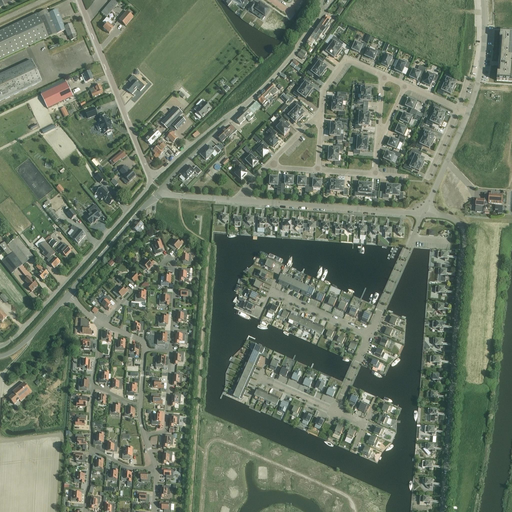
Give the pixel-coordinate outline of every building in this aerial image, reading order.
[(112,0),(101,13),(106,18),(118,5),(112,0)] [(246,0),(235,0),(242,5),(240,8),(243,10),(248,3),(245,1),(246,0)] [(253,3),(248,10),(252,13),(255,9),(256,9),(255,10),(265,17),(269,10),(266,8),(265,7),(265,8),(264,7),(264,6),(263,6),(260,4),(257,7),(257,6),(253,3)] [(340,7),(336,13),(340,16),(344,10),(340,7)] [(37,15),(0,31),(0,60),(43,40),(65,31),(68,37),(69,36),(71,41),(75,39),(74,35),(74,34),(71,25),(64,28),(57,11),(48,15),(46,11),(37,15)] [(118,21),(125,27),(133,18),(126,12),(118,21)] [(325,18),(320,26),(327,30),(329,27),(328,26),(329,25),(328,24),(330,21),(327,20),(329,18),(327,16),(325,18)] [(113,29),(115,26),(106,18),(102,23),(106,26),(103,29),(109,34),(113,29)] [(317,30),(323,34),(324,35),(327,30),(320,26),(317,30)] [(317,30),(314,34),(319,39),(319,38),(323,34),(317,30)] [(511,33),(502,33),(499,81),(511,82),(511,81),(511,33)] [(310,39),(315,42),(316,43),(319,39),(314,34),(310,39)] [(327,46),(330,48),(330,47),(339,54),(341,51),(340,50),(342,48),(337,44),(339,41),(334,37),(327,46)] [(311,48),(315,42),(310,39),(306,45),(311,48)] [(363,45),(356,42),(352,50),(359,54),(361,49),(365,51),(367,45),(364,43),(363,45)] [(337,57),(339,54),(330,47),(330,48),(326,52),(324,51),(321,54),(327,58),(329,55),(334,59),(336,56),(337,57)] [(368,58),(374,61),(376,56),(379,58),(381,52),(376,50),(374,53),(368,50),(365,57),(366,57),(365,57),(368,58)] [(385,67),(388,68),(389,65),(392,67),(394,61),(391,60),(392,58),(386,55),(381,65),(383,66),(382,66),(384,67),(385,67)] [(319,62),(315,67),(324,74),(326,71),(325,70),(327,68),(322,64),(324,61),(319,57),(316,60),(319,62)] [(0,101),(41,82),(31,60),(0,74),(0,101)] [(404,68),(408,70),(410,64),(404,61),(403,63),(399,61),(395,71),(402,74),(404,68)] [(300,70),(299,69),(292,64),(290,66),(294,69),(298,72),(300,70)] [(414,80),(417,81),(419,78),(422,79),(426,69),(419,66),(417,72),(413,70),(410,78),(410,79),(414,81),(414,80)] [(322,77),(324,74),(315,67),(313,71),(310,69),(307,74),(312,78),(314,75),(319,79),(321,76),(322,77)] [(82,76),(85,84),(93,80),(90,72),(82,76)] [(427,74),(423,84),(430,87),(433,81),(436,82),(438,76),(433,74),(432,76),(427,74)] [(446,81),(444,85),(454,90),(456,86),(455,86),(456,83),(450,80),(452,77),(446,74),(443,80),(446,81)] [(131,84),(126,90),(132,95),(137,89),(140,92),(145,86),(142,84),(136,79),(133,76),(128,81),(131,84)] [(303,85),(301,88),(310,95),(313,92),(312,91),(313,89),(308,85),(310,82),(305,78),(303,81),(305,83),(303,85)] [(65,80),(40,92),(41,95),(48,109),(73,97),(67,83),(66,83),(65,80)] [(358,95),(361,95),(372,96),(372,92),(371,92),(371,89),(365,88),(365,85),(358,84),(358,95)] [(272,85),(265,92),(268,95),(270,93),(271,94),(274,92),(273,91),(275,89),(272,85)] [(453,93),(454,90),(444,85),(443,89),(440,88),(437,93),(443,96),(445,93),(451,95),(452,93),(453,93)] [(90,91),(91,94),(93,98),(103,94),(102,92),(103,91),(100,86),(93,89),(90,91)] [(308,98),(310,95),(301,88),(298,93),(295,91),(293,94),(298,98),(300,95),(306,99),(307,97),(308,98)] [(261,96),(266,102),(268,100),(271,103),(273,101),(273,100),(268,95),(265,92),(261,96)] [(280,98),(286,103),(289,100),(285,96),(284,94),(280,98)] [(331,102),(331,105),(342,106),(343,102),(346,102),(346,96),(340,95),(339,99),(333,99),(333,102),(331,102)] [(372,99),(372,96),(361,95),(361,99),(357,99),(357,105),(363,105),(364,102),(370,102),(371,99),(372,99)] [(268,103),(266,102),(261,96),(257,100),(264,107),(268,103)] [(411,109),(410,113),(416,115),(417,112),(414,111),(417,103),(409,100),(405,107),(411,109)] [(256,102),(248,110),(252,114),(253,115),(261,107),(256,102)] [(290,110),(293,112),(301,120),(303,117),(303,116),(305,114),(300,109),(302,107),(298,102),(290,110)] [(197,107),(194,110),(197,113),(195,115),(199,119),(201,117),(202,118),(211,109),(205,103),(199,109),(197,107)] [(342,112),(342,106),(331,105),(331,109),(332,109),(332,112),(339,112),(338,116),(345,116),(345,113),(342,112)] [(430,115),(433,116),(443,121),(445,117),(444,117),(445,114),(439,111),(440,108),(434,105),(430,115)] [(176,107),(161,124),(167,130),(183,113),(176,107)] [(85,113),(87,116),(88,119),(97,115),(95,109),(85,113)] [(239,116),(235,120),(240,125),(246,119),(249,122),(254,117),(253,115),(252,114),(248,110),(247,109),(239,116)] [(359,113),(359,120),(370,121),(370,117),(369,117),(369,114),(363,113),(363,110),(357,109),(356,113),(359,113)] [(298,122),(301,120),(293,112),(290,115),(288,112),(283,117),(288,121),(291,119),(295,123),(297,121),(298,122)] [(409,125),(410,123),(412,118),(414,119),(416,115),(410,113),(408,116),(404,114),(402,118),(401,117),(399,122),(403,124),(403,123),(409,125)] [(105,116),(103,116),(100,118),(101,120),(99,120),(100,124),(97,125),(100,132),(103,131),(105,134),(107,134),(107,136),(111,134),(110,132),(113,131),(111,126),(112,126),(110,121),(109,122),(107,117),(105,118),(105,116)] [(442,124),(443,121),(433,116),(430,122),(427,121),(426,124),(432,127),(433,123),(439,126),(441,123),(442,124)] [(181,117),(173,126),(177,130),(185,121),(181,117)] [(281,124),(276,129),(284,137),(289,131),(286,128),(289,125),(282,118),(279,122),(281,124)] [(330,126),(329,130),(341,131),(341,125),(347,125),(347,121),(338,120),(338,124),(331,124),(331,127),(330,126)] [(370,124),(370,121),(359,120),(359,126),(355,126),(355,130),(362,130),(362,127),(368,127),(369,124),(370,124)] [(54,125),(42,131),(43,134),(55,128),(54,125)] [(232,126),(231,127),(228,129),(227,128),(217,138),(222,143),(236,130),(232,126)] [(399,126),(395,133),(400,135),(398,138),(400,139),(404,141),(406,138),(404,137),(407,130),(399,126)] [(277,144),(279,142),(274,138),(277,135),(271,128),(266,133),(269,137),(265,140),(273,148),(274,147),(275,148),(278,145),(277,144)] [(425,133),(423,139),(433,143),(434,140),(433,140),(435,137),(429,134),(430,131),(424,128),(422,132),(425,133)] [(155,130),(145,140),(151,145),(161,136),(155,130)] [(340,135),(341,131),(329,130),(329,134),(330,134),(330,137),(337,137),(336,141),(343,141),(343,135),(340,135)] [(170,135),(167,138),(169,139),(173,143),(178,139),(174,136),(175,135),(171,131),(168,133),(170,135)] [(358,138),(357,144),(357,145),(368,145),(369,142),(367,142),(368,139),(361,138),(361,135),(355,134),(354,138),(358,138)] [(391,139),(388,146),(397,150),(400,143),(403,145),(404,141),(400,139),(398,138),(397,142),(391,139)] [(431,147),(433,143),(423,139),(420,145),(417,143),(416,147),(422,150),(423,146),(429,149),(430,146),(431,147)] [(160,157),(164,153),(163,152),(167,148),(163,144),(162,145),(159,142),(157,144),(160,147),(159,148),(158,147),(156,149),(154,147),(151,150),(155,155),(156,154),(160,157)] [(263,158),(269,152),(266,150),(269,147),(263,142),(258,147),(260,150),(257,152),(263,158)] [(368,149),(368,145),(357,145),(357,144),(354,144),(353,155),(360,155),(360,152),(367,152),(367,149),(368,149)] [(328,151),(328,155),(339,156),(339,152),(342,152),(343,146),(336,145),(336,149),(329,149),(329,152),(328,151)] [(204,151),(200,155),(206,161),(215,152),(218,155),(221,152),(216,147),(213,150),(209,146),(204,151),(204,150),(204,151)] [(414,158),(413,162),(423,166),(424,163),(423,162),(424,160),(419,157),(421,153),(412,149),(409,156),(414,158)] [(258,164),(258,163),(253,158),(255,155),(251,151),(247,156),(249,158),(246,162),(253,169),(255,167),(258,164)] [(387,152),(383,160),(391,163),(391,162),(393,163),(396,157),(400,159),(401,155),(393,151),(391,154),(387,152)] [(126,156),(123,152),(112,161),(113,162),(115,164),(121,159),(122,159),(126,156)] [(338,162),(339,156),(328,155),(327,159),(328,159),(328,162),(335,162),(335,166),(341,166),(341,162),(338,162)] [(421,170),(423,166),(413,162),(410,167),(405,165),(403,169),(411,172),(413,169),(419,172),(420,169),(421,170)] [(235,175),(241,180),(247,175),(244,172),(247,170),(241,164),(236,170),(238,172),(235,175)] [(124,166),(119,171),(124,176),(124,177),(129,183),(132,180),(136,176),(131,171),(130,172),(124,166)] [(186,170),(185,171),(184,171),(180,175),(186,181),(195,173),(198,176),(202,172),(196,167),(193,170),(189,166),(186,170),(186,169),(185,170),(186,170)] [(100,174),(95,178),(100,184),(105,180),(100,174)] [(281,190),(285,190),(285,185),(293,186),(293,178),(285,177),(285,184),(281,183),(281,190)] [(270,178),(270,186),(274,186),(274,188),(277,188),(277,193),(281,193),(281,190),(281,183),(278,183),(278,178),(270,178)] [(309,195),(309,191),(309,186),(306,185),(306,179),(298,178),(298,188),(305,188),(305,195),(308,195),(309,195)] [(313,186),(309,186),(309,191),(313,191),(313,189),(321,189),(321,184),(322,184),(323,180),(317,180),(317,181),(313,181),(313,186)] [(331,192),(337,192),(338,181),(334,181),(334,182),(331,182),(331,188),(327,188),(326,195),(330,195),(331,192)] [(338,181),(337,192),(343,193),(343,196),(347,196),(347,190),(344,189),(344,183),(341,183),(341,181),(338,181)] [(354,197),(365,197),(366,183),(362,183),(362,184),(359,184),(359,190),(355,190),(354,197)] [(366,183),(365,197),(375,198),(375,195),(375,192),(372,191),(372,185),(369,185),(369,183),(366,183)] [(380,193),(379,198),(382,198),(382,199),(388,199),(389,196),(393,196),(394,185),(390,185),(390,186),(387,186),(386,192),(383,192),(383,193),(380,193)] [(394,185),(393,196),(399,197),(399,200),(403,200),(403,194),(400,193),(400,187),(397,187),(397,185),(394,185)] [(97,193),(110,206),(114,201),(108,194),(109,193),(103,187),(97,193)] [(484,194),(484,203),(502,205),(503,196),(484,194)] [(64,200),(57,206),(61,211),(68,205),(64,200)] [(476,200),(476,207),(477,207),(477,212),(483,213),(484,200),(476,200)] [(101,212),(95,205),(92,208),(95,211),(86,219),(91,225),(93,223),(94,224),(98,220),(98,219),(100,217),(98,215),(101,212)] [(51,208),(47,211),(56,222),(59,219),(51,208)] [(72,210),(67,214),(71,220),(76,216),(72,210)] [(229,216),(225,216),(223,216),(223,214),(221,214),(221,217),(219,217),(219,218),(222,222),(223,222),(225,224),(228,225),(229,216)] [(254,218),(250,218),(248,218),(248,216),(246,216),(246,218),(244,218),(244,219),(247,223),(247,224),(248,224),(250,226),(253,226),(254,218)] [(241,218),(238,218),(233,217),(233,220),(235,220),(235,227),(241,228),(241,218)] [(279,220),(275,220),(273,219),(273,218),(271,218),(270,220),(269,220),(269,221),(272,225),(275,228),(278,228),(279,220)] [(258,219),(258,222),(257,229),(265,229),(266,228),(266,225),(266,220),(258,219)] [(304,222),(300,221),(298,221),(298,220),(296,220),(295,222),(294,222),(294,223),(297,227),(300,230),(303,230),(304,222)] [(290,231),(291,222),(283,221),(282,231),(290,231)] [(138,233),(143,226),(138,222),(132,228),(138,233)] [(329,224),(326,223),(324,223),(324,222),(321,222),(321,224),(320,224),(320,225),(323,229),(326,232),(329,232),(329,224)] [(316,224),(312,223),(308,223),(308,225),(310,225),(309,233),(315,233),(316,224)] [(354,225),(351,225),(349,225),(349,224),(346,223),(346,226),(345,226),(345,227),(348,231),(350,234),(354,234),(354,229),(354,227),(354,225)] [(342,225),(338,225),(334,225),(334,227),(335,227),(335,235),(341,235),(342,228),(342,225)] [(379,227),(376,227),(374,227),(374,225),(371,225),(371,228),(370,228),(370,229),(373,233),(375,235),(379,236),(379,227)] [(367,227),(363,227),(359,227),(359,229),(361,229),(360,236),(366,237),(367,227)] [(404,229),(401,229),(399,229),(399,227),(396,227),(396,228),(395,228),(395,229),(395,231),(394,234),(398,235),(400,237),(404,238),(404,229)] [(72,230),(68,234),(71,237),(70,237),(78,244),(86,235),(78,228),(74,232),(72,230)] [(392,229),(388,229),(384,229),(383,231),(385,231),(385,238),(391,239),(392,229)] [(7,246),(23,265),(33,257),(18,237),(7,246)] [(43,238),(35,245),(38,248),(39,247),(45,242),(43,238)] [(53,248),(57,243),(53,240),(49,244),(53,248)] [(153,246),(155,252),(156,255),(162,253),(161,250),(163,249),(160,241),(157,242),(158,244),(153,246)] [(177,250),(183,243),(181,241),(179,243),(176,241),(172,245),(171,243),(168,246),(173,250),(175,248),(177,250)] [(12,274),(14,273),(19,269),(27,279),(26,280),(27,282),(27,283),(29,285),(27,287),(32,292),(38,286),(31,278),(33,277),(23,265),(7,246),(4,242),(0,245),(0,246),(8,257),(2,262),(12,274)] [(48,256),(50,258),(53,256),(55,253),(45,242),(39,247),(44,252),(43,254),(46,257),(48,256)] [(66,257),(72,251),(64,244),(58,249),(66,257)] [(182,263),(188,263),(187,265),(191,266),(191,257),(189,257),(189,254),(182,253),(182,263)] [(438,253),(438,259),(445,259),(445,261),(447,261),(448,253),(438,253)] [(60,263),(53,256),(50,258),(47,261),(50,264),(54,269),(60,263)] [(148,270),(154,264),(152,261),(150,263),(148,261),(144,265),(142,264),(139,266),(144,270),(146,268),(148,270)] [(264,262),(263,266),(265,267),(264,269),(267,271),(268,270),(272,271),(273,269),(272,268),(273,264),(268,261),(267,264),(264,262)] [(43,281),(49,275),(39,265),(36,267),(41,272),(38,276),(43,281)] [(183,279),(189,279),(189,270),(183,270),(183,273),(180,272),(180,281),(183,282),(183,279)] [(440,276),(440,282),(445,283),(445,280),(445,279),(447,279),(448,276),(446,276),(447,271),(438,270),(438,273),(440,276)] [(255,274),(253,277),(258,279),(259,278),(262,279),(262,280),(266,282),(267,279),(266,279),(268,274),(262,272),(261,274),(258,273),(258,275),(255,274)] [(278,284),(283,286),(287,276),(283,274),(282,276),(281,276),(278,281),(279,282),(278,284)] [(135,284),(141,277),(139,275),(137,277),(135,275),(131,279),(129,277),(126,280),(131,284),(133,282),(135,284)] [(161,283),(161,286),(167,287),(168,284),(170,284),(171,275),(168,275),(167,277),(164,277),(164,278),(162,278),(161,283)] [(287,276),(283,286),(287,288),(288,286),(289,286),(292,281),(291,280),(292,278),(287,276)] [(292,281),(289,286),(291,287),(290,289),(294,291),(299,281),(294,279),(293,281),(292,281)] [(254,281),(252,284),(255,285),(254,288),(260,290),(262,286),(263,286),(264,284),(260,282),(259,283),(254,281)] [(299,281),(294,291),(298,293),(300,291),(301,291),(303,286),(302,285),(303,283),(299,281)] [(303,286),(301,291),(302,292),(301,294),(305,296),(310,286),(306,284),(304,286),(303,286)] [(124,290),(120,286),(113,293),(118,298),(120,295),(122,297),(128,291),(126,288),(124,290)] [(310,286),(305,296),(310,298),(311,296),(312,296),(314,291),(313,290),(314,288),(310,286)] [(435,288),(435,294),(442,294),(442,296),(444,296),(445,288),(435,288)] [(183,297),(183,300),(190,300),(190,291),(179,290),(179,294),(181,294),(181,297),(183,297)] [(248,290),(247,293),(249,294),(248,296),(251,297),(250,299),(256,302),(258,297),(259,298),(260,295),(256,294),(255,295),(252,293),(253,292),(248,290)] [(136,296),(135,302),(140,303),(141,300),(145,300),(146,292),(142,291),(142,294),(139,294),(139,296),(136,296)] [(316,297),(314,300),(322,303),(324,297),(325,295),(320,292),(319,295),(317,297),(316,297)] [(0,296),(6,304),(9,301),(9,300),(3,294),(0,296)] [(159,305),(169,306),(169,297),(163,297),(163,295),(160,295),(159,305)] [(111,305),(109,303),(111,301),(107,296),(100,303),(108,311),(111,309),(109,307),(111,305)] [(328,301),(326,304),(333,307),(336,302),(337,299),(331,297),(330,299),(329,302),(328,301)] [(339,300),(335,308),(338,309),(345,313),(347,309),(345,309),(346,306),(347,304),(342,301),(339,300)] [(244,307),(243,309),(246,310),(252,313),(254,309),(255,309),(256,307),(252,305),(251,306),(246,303),(244,307)] [(269,311),(268,314),(273,316),(274,314),(274,313),(275,314),(278,309),(274,307),(275,305),(272,304),(269,311)] [(445,311),(444,311),(444,305),(436,305),(435,308),(438,311),(441,315),(443,315),(443,313),(445,314),(445,311)] [(348,311),(347,314),(349,315),(356,319),(358,315),(356,315),(357,312),(358,310),(353,307),(352,310),(351,310),(350,312),(348,311)] [(286,311),(283,310),(280,317),(279,320),(284,322),(285,320),(285,319),(286,320),(289,315),(288,314),(285,313),(286,311)] [(177,314),(177,323),(180,323),(180,321),(186,321),(187,312),(180,311),(180,314),(177,314)] [(361,321),(360,323),(366,325),(366,323),(369,318),(370,318),(372,313),(368,311),(368,312),(365,311),(364,315),(363,317),(362,318),(362,320),(361,321)] [(291,325),(292,326),(297,315),(293,313),(288,324),(291,325)] [(297,315),(292,326),(294,326),(297,328),(298,325),(299,326),(302,320),(300,320),(302,317),(297,315)] [(159,324),(158,327),(165,328),(165,325),(168,325),(168,316),(165,316),(165,318),(162,318),(161,324),(159,324)] [(391,320),(389,324),(395,326),(396,325),(398,326),(400,321),(398,319),(391,316),(390,319),(391,320)] [(302,320),(299,326),(300,326),(299,329),(304,331),(308,320),(304,318),(303,321),(302,320)] [(83,334),(92,335),(92,331),(89,331),(90,328),(89,328),(89,322),(87,320),(81,320),(81,328),(83,328),(83,334)] [(308,320),(304,331),(308,333),(309,330),(310,331),(313,325),(312,325),(313,322),(308,320)] [(433,322),(432,328),(440,329),(439,331),(442,331),(442,323),(433,322)] [(144,323),(134,323),(134,332),(140,332),(139,333),(143,333),(144,323)] [(313,325),(310,331),(312,331),(311,334),(315,336),(320,326),(315,324),(314,326),(313,325)] [(320,326),(315,336),(319,338),(324,328),(320,326)] [(386,330),(384,334),(390,337),(391,335),(391,336),(393,337),(396,331),(393,330),(386,327),(385,330),(386,330)] [(328,331),(326,337),(328,337),(327,338),(326,340),(332,342),(333,340),(336,333),(333,331),(333,333),(328,331)] [(105,334),(105,332),(102,332),(101,339),(105,339),(104,340),(108,340),(107,343),(111,343),(111,334),(105,334)] [(185,342),(185,332),(179,332),(179,335),(176,335),(175,344),(179,344),(179,341),(185,342)] [(163,336),(158,336),(157,345),(164,345),(164,342),(166,343),(167,334),(164,334),(163,336)] [(344,338),(343,339),(339,337),(337,343),(338,343),(338,344),(337,346),(342,348),(344,346),(347,339),(344,338)] [(381,341),(379,345),(385,348),(386,346),(386,347),(386,346),(388,348),(391,342),(388,341),(387,341),(383,339),(381,338),(380,341),(381,341)] [(81,340),(81,343),(84,344),(83,347),(84,347),(84,349),(89,350),(93,350),(93,344),(90,343),(90,341),(81,340)] [(125,349),(125,340),(122,340),(122,342),(119,342),(118,344),(115,344),(115,351),(118,351),(119,348),(125,349)] [(433,340),(433,343),(435,345),(435,346),(436,346),(439,350),(440,350),(440,348),(442,348),(443,346),(441,346),(442,340),(433,340)] [(357,344),(352,342),(347,352),(353,354),(357,344)] [(129,352),(129,355),(135,355),(135,356),(138,356),(139,347),(133,347),(133,346),(130,345),(129,352)] [(254,345),(252,350),(262,354),(264,350),(254,345)] [(374,352),(373,355),(380,358),(383,359),(385,354),(383,353),(382,353),(383,352),(378,349),(376,353),(374,352)] [(249,357),(259,361),(261,357),(251,352),(249,357)] [(177,353),(177,356),(175,356),(174,365),(177,365),(177,362),(183,363),(184,353),(177,353)] [(162,359),(156,358),(156,368),(162,368),(162,365),(165,365),(165,356),(162,356),(162,359)] [(259,361),(249,357),(247,361),(257,366),(259,361)] [(430,357),(430,363),(437,364),(437,366),(439,366),(440,358),(430,357)] [(80,366),(80,368),(83,368),(83,370),(86,371),(86,370),(89,370),(90,366),(90,361),(84,360),(84,359),(81,359),(80,366)] [(274,359),(270,369),(275,371),(279,362),(274,359)] [(369,365),(368,366),(375,369),(376,369),(378,370),(380,365),(378,364),(378,363),(373,360),(371,364),(369,363),(369,365)] [(246,363),(244,368),(254,373),(256,368),(246,363)] [(282,370),(280,375),(286,378),(288,372),(287,372),(289,369),(284,367),(283,370),(282,370)] [(254,373),(244,368),(242,372),(252,377),(254,373)] [(109,372),(105,372),(105,374),(100,374),(99,383),(105,384),(105,381),(108,381),(109,372)] [(295,372),(292,380),(297,383),(301,374),(295,372)] [(176,374),(176,377),(173,377),(173,386),(176,386),(176,383),(182,384),(182,374),(176,374)] [(240,375),(238,379),(249,384),(251,379),(240,375)] [(440,381),(439,381),(439,375),(431,375),(430,378),(433,381),(436,385),(437,385),(437,383),(440,384),(440,381)] [(306,380),(303,386),(309,388),(312,382),(311,382),(312,379),(308,377),(306,380)] [(152,388),(163,389),(163,385),(161,385),(161,382),(159,382),(159,379),(153,378),(152,388)] [(237,384),(247,388),(249,384),(238,379),(237,384)] [(79,388),(79,391),(85,392),(85,389),(88,389),(89,380),(85,380),(85,382),(82,382),(79,382),(79,388)] [(122,380),(113,380),(112,388),(118,389),(118,390),(122,390),(122,380)] [(318,383),(315,389),(322,392),(324,386),(324,385),(325,382),(320,380),(319,383),(318,383)] [(14,394),(9,399),(14,405),(19,401),(21,402),(32,393),(24,383),(13,393),(14,394)] [(127,393),(127,396),(133,396),(133,394),(136,394),(136,385),(133,384),(133,387),(130,387),(127,387),(127,393)] [(246,391),(235,386),(233,391),(244,395),(246,391)] [(329,389),(326,395),(332,398),(335,392),(334,392),(336,389),(331,387),(330,390),(329,389)] [(254,399),(259,401),(263,391),(259,389),(254,399)] [(244,395),(233,391),(231,395),(242,400),(244,395)] [(263,391),(259,401),(263,403),(268,393),(263,391)] [(437,401),(437,393),(428,392),(427,398),(434,399),(434,401),(437,401)] [(160,398),(158,398),(158,395),(152,394),(151,404),(162,404),(162,401),(160,401),(160,398)] [(266,404),(270,406),(275,396),(270,394),(266,404)] [(96,395),(96,401),(99,401),(99,402),(102,402),(102,405),(105,405),(106,396),(100,396),(100,395),(96,395)] [(180,404),(181,395),(175,395),(174,398),(172,398),(171,406),(174,407),(175,404),(180,404)] [(348,404),(347,407),(352,410),(353,406),(354,407),(355,405),(357,405),(359,400),(358,399),(359,397),(353,395),(352,397),(349,396),(347,400),(350,402),(349,404),(348,404)] [(275,396),(270,406),(274,408),(279,398),(275,396)] [(77,403),(77,407),(86,407),(86,401),(87,401),(87,398),(81,397),(78,397),(77,403)] [(283,402),(280,409),(282,409),(281,412),(284,414),(288,404),(283,402)] [(362,402),(358,411),(366,414),(367,410),(368,410),(369,408),(367,407),(368,405),(362,402)] [(383,407),(382,411),(387,413),(388,412),(390,413),(393,408),(383,404),(382,406),(383,407)] [(113,409),(110,409),(110,416),(113,416),(113,413),(119,414),(120,405),(117,405),(117,407),(113,407),(113,409)] [(294,407),(292,412),(293,413),(292,416),(298,418),(302,408),(299,407),(298,409),(294,407)] [(131,416),(131,418),(134,418),(135,409),(129,409),(129,408),(125,408),(125,414),(128,414),(128,415),(131,416)] [(428,410),(428,413),(430,416),(430,419),(430,422),(435,423),(435,419),(437,419),(437,416),(436,416),(436,411),(428,410)] [(153,416),(152,425),(158,426),(158,423),(161,423),(162,414),(158,414),(158,416),(153,416)] [(303,421),(302,424),(307,426),(308,423),(309,423),(312,417),(306,414),(303,421)] [(378,422),(377,424),(381,425),(381,424),(383,425),(384,423),(386,424),(390,426),(392,421),(389,419),(379,415),(378,418),(379,418),(378,422)] [(76,422),(76,425),(84,426),(85,420),(86,420),(86,417),(80,416),(77,416),(76,422)] [(173,416),(173,419),(170,418),(170,427),(173,428),(173,425),(179,425),(180,416),(173,416)] [(316,425),(315,428),(320,430),(321,427),(321,428),(324,422),(318,419),(315,425),(316,425)] [(337,428),(334,435),(339,437),(342,433),(343,433),(345,430),(342,429),(343,426),(336,423),(334,427),(337,428)] [(374,434),(379,436),(380,435),(382,436),(385,431),(375,426),(374,429),(375,430),(374,434)] [(434,436),(435,428),(425,427),(425,433),(432,434),(432,436),(434,436)] [(350,430),(346,438),(352,441),(354,436),(356,437),(357,433),(350,430)] [(94,437),(94,442),(94,445),(100,446),(100,443),(103,443),(103,434),(100,434),(100,436),(97,436),(97,437),(94,437)] [(76,438),(75,444),(78,444),(78,445),(83,445),(83,450),(86,450),(86,445),(87,442),(84,442),(84,439),(82,439),(82,436),(76,435),(76,438)] [(164,439),(164,447),(167,448),(167,445),(173,446),(173,439),(173,436),(167,436),(167,439),(164,439)] [(368,440),(366,443),(376,447),(378,442),(376,441),(376,439),(371,437),(369,441),(368,440)] [(108,442),(107,451),(113,452),(113,453),(117,453),(117,446),(117,443),(111,443),(108,442)] [(435,451),(433,451),(434,445),(425,445),(425,448),(427,450),(427,451),(428,451),(431,455),(432,455),(432,453),(435,453),(435,451)] [(362,451),(361,453),(370,458),(372,453),(370,451),(371,450),(365,447),(363,451),(362,451)] [(129,448),(129,450),(126,450),(126,451),(123,450),(123,459),(129,460),(129,457),(132,457),(132,448),(129,448)] [(162,464),(166,464),(166,462),(169,462),(172,462),(172,453),(166,452),(166,456),(163,455),(162,464)] [(74,454),(74,457),(76,457),(76,461),(77,461),(76,463),(82,464),(85,464),(86,457),(83,457),(83,455),(74,454)] [(93,464),(93,470),(102,471),(102,469),(103,469),(103,460),(100,460),(100,462),(97,462),(96,464),(93,464)] [(431,471),(432,463),(422,462),(422,468),(429,469),(429,471),(431,471)] [(171,470),(162,469),(162,472),(164,473),(164,476),(167,476),(166,479),(173,479),(173,471),(171,470)] [(108,475),(107,481),(111,481),(116,482),(116,479),(117,479),(118,470),(114,470),(114,473),(111,472),(111,475),(108,475)] [(122,478),(121,482),(127,482),(131,482),(131,474),(125,473),(125,472),(122,472),(122,475),(122,478)] [(75,480),(75,483),(81,483),(84,484),(84,475),(78,474),(79,473),(75,473),(75,480)] [(139,473),(139,476),(141,477),(141,480),(142,480),(142,482),(147,483),(150,483),(151,477),(148,476),(148,474),(139,473)] [(432,486),(431,486),(431,480),(423,479),(423,483),(425,485),(425,486),(428,489),(430,490),(430,488),(432,488),(432,486)] [(160,498),(163,498),(164,496),(169,496),(170,487),(164,486),(163,489),(161,489),(160,498)] [(71,502),(80,502),(81,494),(75,493),(75,492),(72,492),(71,502)] [(138,493),(137,497),(140,497),(139,502),(149,503),(149,497),(146,497),(146,494),(138,493)] [(429,506),(429,505),(429,498),(420,497),(419,503),(427,504),(426,506),(429,506)] [(91,500),(90,509),(94,509),(94,506),(97,507),(97,504),(100,505),(101,498),(92,498),(92,500),(91,500)] [(160,503),(160,506),(162,507),(162,510),(164,510),(164,511),(170,511),(171,505),(169,504),(160,503)]
